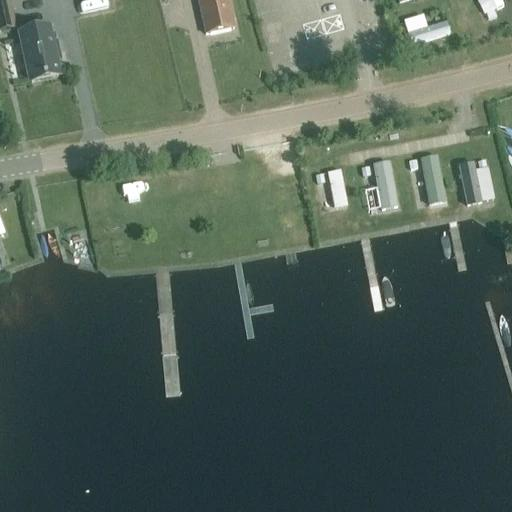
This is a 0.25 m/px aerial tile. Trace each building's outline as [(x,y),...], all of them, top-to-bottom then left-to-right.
[(0,0),(0,34),(16,31),(9,0),(0,0)] [(196,0),(200,13),(203,12),(208,35),(205,36),(205,37),(230,31),(226,15),(229,14),(226,0),(196,0)] [(475,0),(488,23),(501,16),(492,0),(475,0)] [(444,40),(441,27),(420,31),(417,19),(396,24),(402,49),(444,40)] [(20,37),(30,85),(58,78),(54,65),(61,63),(57,43),(50,45),(47,31),(20,37)] [(138,183),(141,206),(153,204),(150,181),(138,183)] [(297,225),(322,222),(320,199),(295,202),(297,225)]
